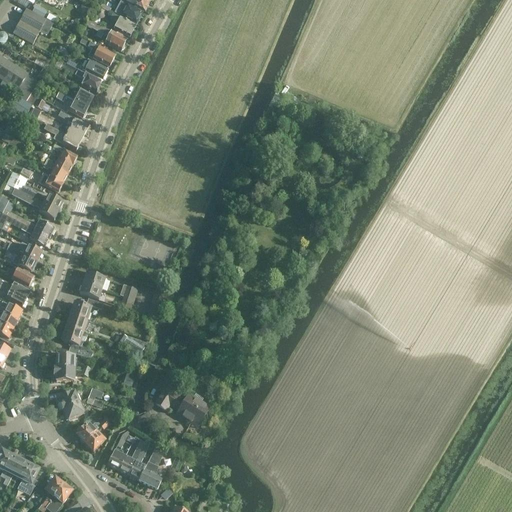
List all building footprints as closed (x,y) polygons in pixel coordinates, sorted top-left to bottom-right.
[(140,0),(127,0),(126,3),(131,6),(142,12),(144,12),(149,4),(140,0)] [(136,25),(142,14),(127,6),(120,2),(117,9),(123,13),(121,17),(136,25)] [(43,19),(47,13),(35,7),(31,13),(43,19)] [(96,18),(99,20),(104,19),(105,15),(104,11),(101,9),(97,10),(95,15),(96,18)] [(45,21),(26,11),(13,35),(32,45),(38,33),(46,37),(52,26),(44,22),(45,21)] [(120,19),(112,15),(110,20),(117,24),(113,31),(129,39),(135,27),(120,19)] [(85,26),(97,33),(95,37),(100,39),(102,35),(108,38),(105,44),(120,53),(127,41),(111,33),(88,20),(85,26)] [(90,43),(89,44),(82,40),(80,44),(91,51),(88,58),(109,69),(115,57),(99,49),(99,48),(90,43)] [(0,80),(16,91),(13,96),(16,98),(28,105),(29,104),(29,105),(32,100),(33,97),(31,95),(38,84),(27,77),(28,76),(0,57),(0,80)] [(107,71),(92,63),(87,61),(82,71),(102,82),(107,71)] [(68,62),(66,65),(81,73),(83,69),(68,62)] [(95,94),(101,83),(85,75),(85,74),(85,75),(81,73),(66,65),(64,64),(62,70),(82,80),(84,81),(81,87),(95,94)] [(49,73),(43,69),(38,78),(44,83),(49,73)] [(61,88),(58,93),(66,97),(68,91),(61,88)] [(73,101),(88,109),(94,98),(78,90),(73,101)] [(56,99),(63,103),(66,97),(58,93),(56,99)] [(31,107),(28,105),(16,98),(9,110),(23,119),(31,107)] [(38,100),(34,107),(41,111),(45,104),(38,100)] [(88,109),(73,101),(67,112),(82,120),(88,109)] [(40,113),(34,110),(30,118),(37,121),(40,113)] [(69,128),(84,136),(88,127),(73,119),(60,113),(58,117),(64,121),(62,125),(69,128)] [(34,122),(29,119),(25,128),(30,131),(34,122)] [(4,132),(10,135),(14,126),(8,123),(4,132)] [(53,130),(79,144),(84,136),(62,125),(60,128),(55,126),(53,130)] [(60,145),(75,152),(79,144),(53,130),(46,126),(43,131),(55,137),(53,141),(60,145)] [(17,137),(24,140),(27,134),(21,131),(17,137)] [(12,137),(5,133),(1,141),(8,144),(12,137)] [(8,145),(16,150),(20,142),(11,138),(8,145)] [(77,158),(54,146),(52,151),(57,153),(58,151),(61,153),(58,160),(72,167),(77,158)] [(72,167),(58,160),(54,167),(51,165),(52,163),(47,160),(44,164),(67,176),(72,167)] [(67,176),(44,164),(42,169),(47,171),(48,169),(52,171),(48,178),(62,186),(67,176)] [(23,170),(19,177),(26,181),(28,178),(29,179),(32,174),(23,170)] [(26,182),(26,181),(19,177),(12,174),(5,186),(17,192),(20,194),(26,182)] [(58,195),(62,186),(48,178),(42,175),(37,184),(43,187),(58,195)] [(20,194),(58,213),(63,204),(48,196),(46,200),(39,196),(30,192),(34,185),(26,181),(26,182),(20,194)] [(58,213),(20,194),(17,192),(14,197),(20,200),(33,207),(41,210),(39,214),(53,222),(58,213)] [(2,215),(7,218),(49,240),(53,231),(38,223),(36,227),(4,210),(2,215)] [(49,240),(7,218),(1,231),(6,234),(10,225),(31,236),(29,241),(44,249),(49,240)] [(19,250),(9,245),(5,243),(3,248),(36,265),(41,254),(21,244),(19,250)] [(36,265),(3,248),(1,253),(4,255),(19,263),(17,267),(31,274),(36,265)] [(11,280),(28,289),(33,279),(34,278),(17,269),(11,280)] [(86,274),(82,285),(101,291),(105,280),(86,274)] [(0,287),(26,301),(30,292),(13,284),(11,288),(0,281),(0,287)] [(101,291),(82,285),(79,295),(98,301),(101,291)] [(123,286),(121,291),(135,296),(137,291),(123,286)] [(22,309),(26,301),(0,287),(0,297),(6,300),(5,300),(22,309)] [(166,294),(156,290),(154,295),(165,299),(166,294)] [(119,297),(123,298),(134,301),(135,296),(121,291),(119,297)] [(154,295),(152,301),(163,304),(165,299),(154,295)] [(122,303),(132,306),(134,301),(123,298),(122,303)] [(103,305),(88,300),(85,307),(74,303),(70,316),(87,322),(92,309),(90,309),(91,308),(101,311),(103,305)] [(132,306),(122,303),(117,301),(115,307),(130,312),(132,306)] [(152,301),(150,306),(161,310),(163,304),(152,301)] [(2,315),(17,323),(22,313),(7,306),(7,305),(2,303),(0,306),(0,308),(4,310),(2,315)] [(150,306),(149,312),(159,315),(161,310),(150,306)] [(158,320),(159,315),(149,312),(147,317),(158,320)] [(17,323),(2,315),(0,318),(0,325),(12,332),(17,323)] [(87,322),(70,316),(65,329),(83,335),(87,322)] [(12,332),(0,325),(0,337),(8,341),(12,332)] [(70,348),(68,353),(89,360),(93,354),(81,347),(87,337),(83,335),(65,329),(61,342),(68,344),(67,346),(69,347),(70,348)] [(115,344),(120,347),(126,338),(121,335),(115,344)] [(121,346),(127,350),(125,353),(131,356),(133,353),(139,357),(144,349),(147,344),(134,340),(133,341),(127,337),(121,346)] [(0,358),(5,361),(10,352),(0,346),(0,358)] [(57,355),(57,358),(56,358),(56,369),(75,369),(75,358),(66,358),(66,355),(57,355)] [(74,383),(75,369),(56,369),(54,369),(53,378),(55,378),(55,382),(74,383)] [(161,394),(154,405),(165,412),(169,405),(179,411),(176,416),(197,429),(202,422),(207,421),(206,416),(210,409),(201,403),(200,404),(188,397),(185,402),(175,396),(176,395),(170,391),(173,387),(164,382),(158,392),(161,394)] [(100,400),(103,394),(91,390),(88,400),(93,402),(95,398),(100,400)] [(63,410),(79,403),(74,392),(58,399),(63,410)] [(103,405),(93,402),(88,400),(86,404),(92,406),(101,409),(103,405)] [(79,403),(63,410),(68,422),(84,415),(79,403)] [(89,424),(76,436),(84,445),(97,431),(97,432),(101,428),(100,428),(107,421),(105,419),(99,425),(98,424),(94,424),(92,426),(89,424)] [(100,428),(101,428),(103,431),(110,424),(107,421),(100,428)] [(97,431),(84,445),(93,453),(105,440),(97,432),(97,431)] [(116,448),(121,450),(128,434),(127,433),(122,436),(116,448)] [(124,458),(117,472),(128,477),(135,463),(133,462),(143,443),(140,441),(136,449),(130,461),(124,458)] [(135,463),(128,477),(138,482),(146,466),(141,463),(150,444),(145,442),(144,444),(143,443),(133,462),(135,463)] [(146,466),(138,482),(157,491),(162,479),(154,476),(157,469),(163,456),(165,457),(166,455),(156,449),(148,464),(147,464),(146,466)] [(0,471),(3,472),(11,456),(1,452),(0,453),(0,471)] [(124,458),(114,452),(107,466),(117,472),(124,458)] [(11,456),(3,472),(0,477),(0,478),(5,481),(2,485),(7,488),(10,481),(20,461),(11,456)] [(21,482),(29,466),(20,461),(10,481),(14,483),(16,479),(21,482)] [(180,464),(175,461),(171,469),(177,472),(180,464)] [(29,466),(21,482),(27,485),(23,493),(29,497),(33,488),(34,489),(37,483),(34,482),(39,471),(29,466)] [(53,499),(63,486),(55,479),(45,492),(53,499)] [(206,493),(211,496),(215,487),(210,485),(206,493)] [(63,486),(53,499),(62,505),(72,493),(63,486)] [(38,510),(39,511),(43,511),(46,510),(45,509),(53,500),(49,497),(38,510)] [(45,509),(46,510),(48,511),(56,511),(61,506),(53,500),(45,509)]
